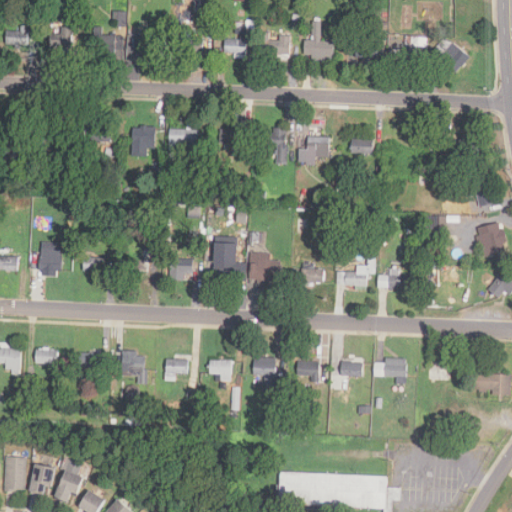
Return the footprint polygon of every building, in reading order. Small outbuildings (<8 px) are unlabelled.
[(333,56),(334,41),(321,41),(321,21),(313,21),(312,40),(305,39),(304,55),(333,56)] [(383,27),(355,28),(356,58),(384,57),(383,27)] [(28,30),(7,30),(7,45),(28,45),(28,30)] [(50,32),(50,50),(70,50),(70,32),(50,32)] [(272,37),(272,32),(261,32),(261,56),(290,56),(290,37),(272,37)] [(166,51),(166,33),(133,33),(133,51),(166,51)] [(201,33),(180,33),(180,52),(201,52),(201,33)] [(123,35),(95,35),(95,52),(123,52),(123,35)] [(427,47),(427,37),(406,36),(405,46),(427,47)] [(246,38),(225,38),(225,53),(246,53),(246,38)] [(469,57),(453,42),(438,59),(454,73),(469,57)] [(25,141),(26,124),(4,123),(3,140),(25,141)] [(45,140),(67,140),(67,123),(45,123),(45,140)] [(111,125),(90,125),(90,141),(111,141),(111,125)] [(220,149),(243,149),(243,127),(220,127),(220,149)] [(287,127),(272,127),(272,132),(263,132),(263,146),(278,146),(278,163),(287,163),(287,127)] [(153,128),(133,128),(133,143),(153,143),(153,128)] [(169,149),(198,149),(198,128),(169,128),(169,149)] [(455,146),(471,160),(480,150),(464,135),(455,146)] [(329,157),(329,136),(308,136),(308,149),(300,149),(300,160),(316,160),(316,157),(329,157)] [(352,153),(373,153),(373,138),(352,138),(352,153)] [(465,185),(468,197),(483,194),(485,205),(496,202),(494,192),(498,191),(495,179),(465,185)] [(447,216),(429,216),(428,233),(447,234),(447,216)] [(478,227),(484,256),(504,251),(498,223),(478,227)] [(44,239),(44,269),(65,269),(65,256),(63,256),(64,240),(44,239)] [(216,241),(214,277),(248,278),(248,262),(238,262),(239,242),(216,241)] [(281,254),(250,254),(250,280),(281,280),(281,254)] [(0,270),(18,270),(18,255),(0,255),(0,270)] [(105,257),(83,257),(83,270),(105,270),(105,257)] [(164,285),(162,258),(149,259),(151,286),(164,285)] [(323,264),(301,264),(301,284),(323,284),(323,264)] [(191,265),(170,265),(170,281),(191,281),(191,265)] [(399,268),(388,268),(388,273),(379,273),(379,288),(410,288),(410,275),(399,275),(399,268)] [(337,269),(337,285),(367,285),(367,269),(337,269)] [(488,289),(503,300),(511,286),(511,280),(500,272),(488,289)] [(21,373),(21,348),(0,348),(0,363),(7,363),(7,373),(21,373)] [(35,363),(57,363),(57,349),(35,349),(35,363)] [(144,352),(122,352),(122,374),(144,374),(144,352)] [(100,353),(84,353),(84,368),(100,368),(100,353)] [(177,373),(189,373),(189,355),(166,355),(166,380),(177,380),(177,373)] [(267,375),(267,391),(279,391),(279,358),(257,358),(257,375),(267,375)] [(396,384),(406,384),(406,358),(384,358),(384,363),(375,363),(375,376),(396,376),(396,384)] [(213,373),(224,373),(224,380),(235,380),(235,359),(213,359),(213,373)] [(322,380),(322,361),(300,361),(300,380),(322,380)] [(363,377),(363,361),(341,361),(341,377),(363,377)] [(476,394),(511,394),(511,373),(476,373),(476,394)] [(26,396),(40,397),(41,378),(26,378),(26,396)] [(139,385),(126,386),(127,399),(140,398),(139,385)] [(5,457),(5,490),(26,490),(26,457),(5,457)] [(49,496),(54,468),(35,464),(30,492),(49,496)] [(83,477),(65,470),(54,498),(72,505),(83,477)] [(279,504),(385,508),(385,511),(390,511),(391,499),(395,499),(399,499),(400,488),(396,488),(387,487),(387,476),(281,472),(279,504)] [(98,511),(105,499),(88,490),(79,508),(86,511),(98,511)] [(131,511),(117,499),(105,511),(131,511)]
